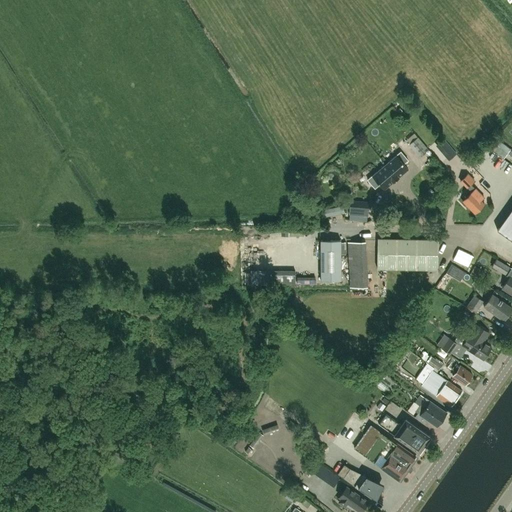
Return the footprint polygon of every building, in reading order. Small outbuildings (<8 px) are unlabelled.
[(410,144),(420,156),(428,149),(417,137),(410,144)] [(436,145),(449,160),(457,154),(444,139),(436,145)] [(401,152),(384,166),(396,180),(399,177),(408,169),(403,164),(408,160),(401,152)] [(504,170),(508,167),(502,159),(498,162),(504,170)] [(384,166),(367,180),(375,188),(379,184),(383,190),(393,182),(396,180),(384,166)] [(418,185),(424,190),(434,177),(428,172),(418,185)] [(475,213),(484,204),(480,200),(483,197),(471,184),(474,180),(467,174),(460,180),(472,192),(463,201),(475,213)] [(350,214),(357,214),(358,203),(351,202),(350,214)] [(338,208),(326,212),(327,218),(339,214),(338,208)] [(496,231),(505,237),(511,226),(511,215),(509,213),(496,231)] [(438,239),(377,238),(377,268),(437,269),(438,239)] [(340,240),(320,240),(321,280),(341,280),(340,240)] [(367,286),(365,241),(348,242),(350,287),(367,286)] [(496,259),(492,267),(505,274),(509,267),(496,259)] [(273,271),(273,283),(295,283),(295,271),(273,271)] [(511,293),(511,276),(510,276),(507,281),(503,287),(503,288),(511,293)] [(504,320),(511,308),(511,307),(492,294),(484,306),(504,320)] [(475,313),(483,301),(474,295),(466,307),(475,313)] [(477,324),(471,334),(470,333),(462,346),(483,360),(492,347),(483,342),(489,332),(477,324)] [(439,341),(436,345),(450,354),(451,352),(457,344),(454,341),(449,338),(444,345),(439,341)] [(406,347),(396,341),(382,361),(392,368),(403,352),(406,347)] [(442,365),(430,356),(427,361),(438,370),(442,365)] [(416,379),(422,383),(432,370),(434,368),(427,363),(416,379)] [(465,384),(469,380),(470,380),(472,377),(472,376),(472,374),(467,371),(467,370),(463,367),(462,367),(456,363),(452,368),(456,371),(453,376),(465,384)] [(451,406),(462,391),(447,380),(432,370),(422,383),(422,385),(451,406)] [(378,378),(375,380),(383,389),(386,386),(378,378)] [(437,426),(442,419),(441,418),(442,417),(443,417),(446,413),(421,394),(415,402),(419,406),(415,411),(437,426)] [(418,452),(430,436),(405,419),(401,425),(386,414),(378,424),(418,452)] [(263,433),(279,428),(277,423),(262,429),(263,433)] [(250,445),(254,448),(263,435),(259,432),(250,445)] [(367,457),(399,480),(416,456),(384,434),(367,457)] [(305,455),(307,449),(300,447),(298,453),(305,455)] [(366,476),(363,473),(362,474),(350,468),(344,464),(337,473),(343,477),(354,486),(373,499),(375,497),(376,499),(383,484),(366,476)] [(360,511),(368,502),(349,488),(338,502),(345,506),(347,503),(359,511),(360,511)]
